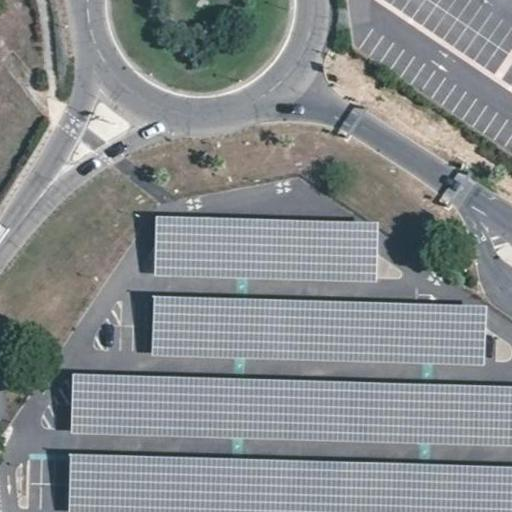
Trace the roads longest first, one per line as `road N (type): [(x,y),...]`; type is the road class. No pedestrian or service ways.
road 1 (tertiary): [(290,75),(511,231)]
road 2 (unclassified): [(15,226),(90,165),(191,117)]
road 3 (unclassified): [(94,44),(66,142),(15,226)]
road 4 (secondary): [(94,44),(132,94),(191,117)]
